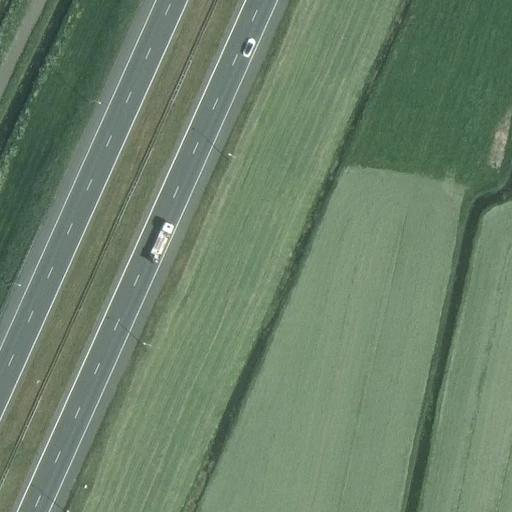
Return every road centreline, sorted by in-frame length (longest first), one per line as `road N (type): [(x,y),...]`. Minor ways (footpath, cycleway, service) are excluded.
road 1 (motorway): [(33,511),(262,0)]
road 2 (motorway): [(171,0),(0,384)]
